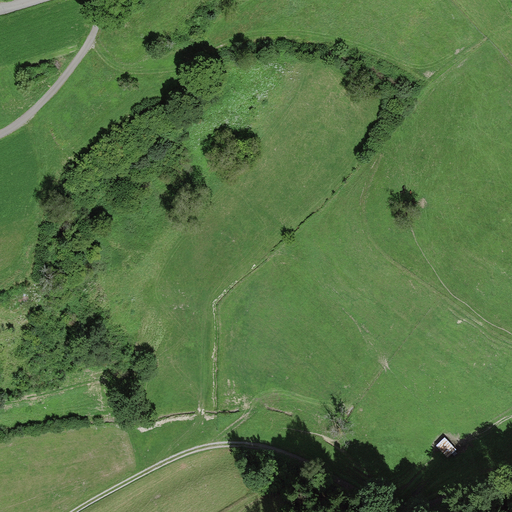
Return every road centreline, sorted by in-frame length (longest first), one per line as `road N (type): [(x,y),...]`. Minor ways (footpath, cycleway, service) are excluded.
road 1 (track): [(76,511),(184,453),(220,445),(285,455),(393,509),(511,487)]
road 2 (residential): [(97,0),(95,31),(79,54),(49,95),(0,133)]
